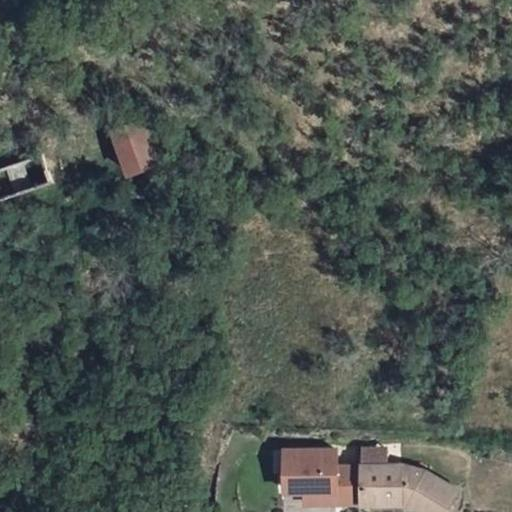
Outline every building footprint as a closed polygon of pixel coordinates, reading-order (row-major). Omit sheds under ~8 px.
[(151,118),(117,126),(129,177),(163,169),(151,118)] [(366,445),(366,463),(389,462),(388,444),(366,445)] [(339,500),(366,499),(366,463),(339,464),(338,447),(288,448),(289,483),(289,488),(308,488),(308,501),(339,500)] [(366,499),(413,500),(429,511),(446,511),(459,487),(429,470),(389,462),(366,463),(366,499)] [(339,511),(339,500),(308,501),(308,488),(289,488),(289,483),(286,483),(286,511),(339,511)]
